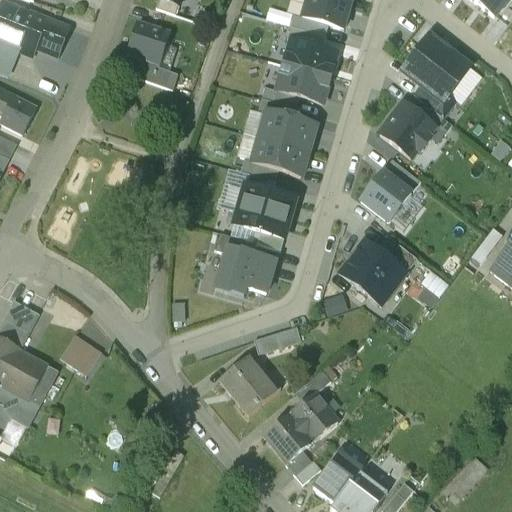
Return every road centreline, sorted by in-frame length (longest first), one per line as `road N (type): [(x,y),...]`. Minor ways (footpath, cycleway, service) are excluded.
road 1 (residential): [(152,360),(298,311),(371,69),(401,0)]
road 2 (track): [(152,360),(178,166),(241,0)]
road 3 (residential): [(5,245),(118,0)]
road 4 (residential): [(152,360),(275,511)]
road 5 (residential): [(5,245),(86,284),(152,360)]
road 6 (residential): [(415,0),(511,76)]
